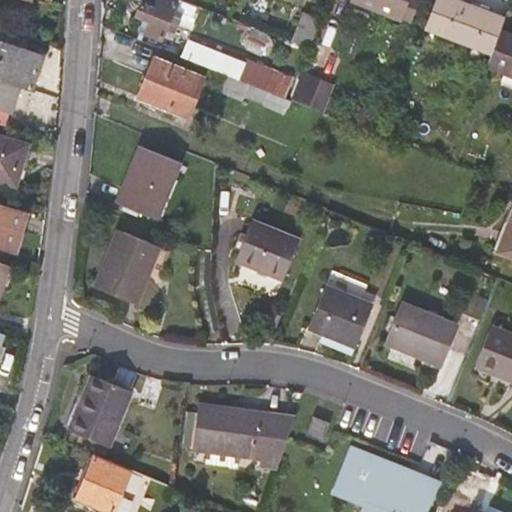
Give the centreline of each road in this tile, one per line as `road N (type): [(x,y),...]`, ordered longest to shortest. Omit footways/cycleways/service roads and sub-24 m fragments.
road 1 (residential): [(44,314),(144,351),(286,361),(511,458)]
road 2 (residential): [(78,0),(44,314)]
road 3 (residential): [(44,314),(0,511)]
